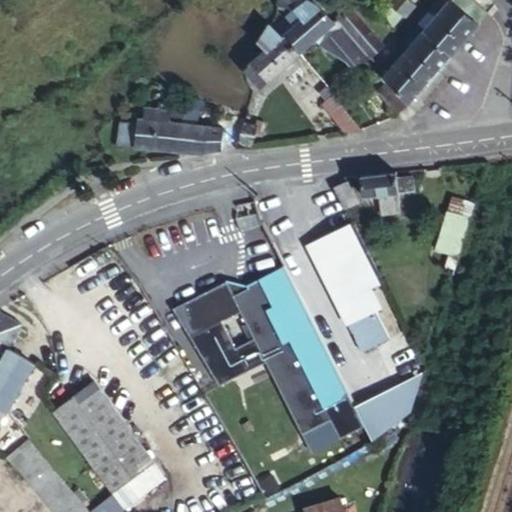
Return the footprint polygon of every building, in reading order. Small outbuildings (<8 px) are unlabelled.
[(300,1),(294,0),(279,0),(276,11),(289,13),(300,1)] [(413,6),(406,0),(394,0),(390,6),(403,18),(413,6)] [(466,0),(455,0),(451,5),(465,17),(474,7),(466,0)] [(288,46),(300,57),(315,43),(333,26),(314,6),(307,4),(294,15),(292,13),(283,21),(291,29),(285,35),(292,42),(288,46)] [(451,5),(438,21),(465,44),(478,28),(465,17),(451,5)] [(403,18),(390,6),(380,17),(394,29),(403,18)] [(485,19),(486,16),(474,7),(465,17),(478,28),(485,19)] [(350,10),(337,23),(365,56),(380,44),(350,10)] [(283,21),(273,31),(281,39),(285,35),(291,29),(283,21)] [(465,44),(438,21),(425,35),(453,58),(465,44)] [(337,23),(333,26),(315,43),(322,51),(343,61),(349,68),(365,56),(337,23)] [(268,27),(256,43),(264,50),(285,71),(300,57),(288,46),(281,39),(273,31),(268,27)] [(292,42),(285,35),(281,39),(288,46),(292,42)] [(425,35),(412,50),(440,74),(453,58),(425,35)] [(285,71),(264,50),(245,72),(264,91),(285,71)] [(386,80),(390,84),(411,108),(440,74),(412,50),(386,80)] [(411,108),(390,84),(377,95),(398,118),(411,108)] [(364,134),(334,97),(322,107),(347,135),(364,134)] [(154,152),(158,116),(145,114),(143,125),(137,125),(137,129),(120,127),(118,148),(154,152)] [(158,116),(154,152),(181,155),(182,131),(168,129),(170,117),(158,116)] [(239,146),(244,127),(235,123),(226,147),(237,152),(239,146)] [(244,127),(239,146),(252,150),(255,138),(261,139),(265,126),(257,125),(256,130),(244,127)] [(203,157),(223,154),(225,136),(182,131),(181,155),(203,157)] [(399,174),(362,178),(363,198),(417,193),(416,178),(400,180),(399,174)] [(350,184),(337,190),(347,211),(360,204),(350,184)] [(464,248),(479,200),(457,193),(441,240),(464,248)] [(370,290),(367,284),(380,277),(350,218),(306,242),(345,318),(372,304),(366,293),(370,290)] [(335,422),(347,441),(367,430),(356,410),(284,269),(248,291),(250,294),(236,302),(228,289),(176,320),(222,397),(267,370),(308,439),(335,422)] [(372,304),(345,318),(361,349),(388,335),(372,304)] [(0,314),(0,361),(0,362),(7,352),(21,327),(0,314)] [(7,352),(0,362),(0,411),(2,413),(5,416),(34,367),(7,352)] [(367,430),(371,438),(409,410),(417,379),(409,376),(367,398),(370,403),(356,410),(367,430)] [(60,423),(111,493),(149,464),(93,385),(54,415),(60,423)] [(83,511),(26,445),(8,460),(52,511),(83,511)] [(111,493),(122,508),(161,479),(149,464),(111,493)] [(343,511),(340,501),(305,511),(343,511)]
